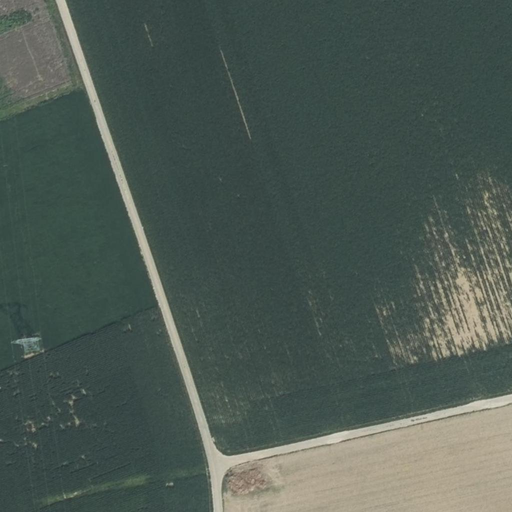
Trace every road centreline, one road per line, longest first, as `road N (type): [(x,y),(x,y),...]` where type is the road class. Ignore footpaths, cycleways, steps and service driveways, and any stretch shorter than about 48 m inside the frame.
road 1 (track): [(59,0),(201,422),(217,511)]
road 2 (track): [(511,400),(213,466)]
